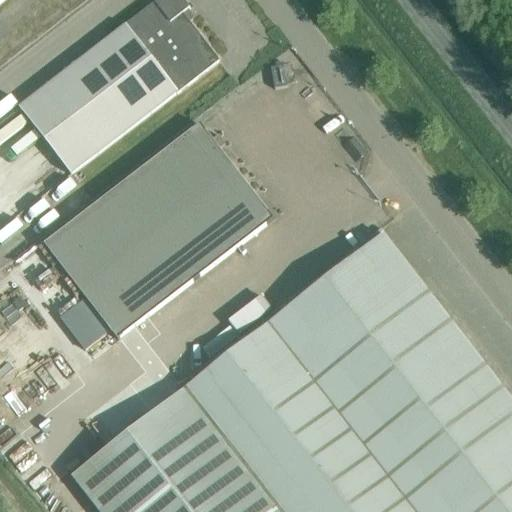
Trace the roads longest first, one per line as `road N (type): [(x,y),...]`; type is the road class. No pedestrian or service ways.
road 1 (unclassified): [(511,309),(276,0)]
road 2 (secondary): [(511,126),(412,0)]
